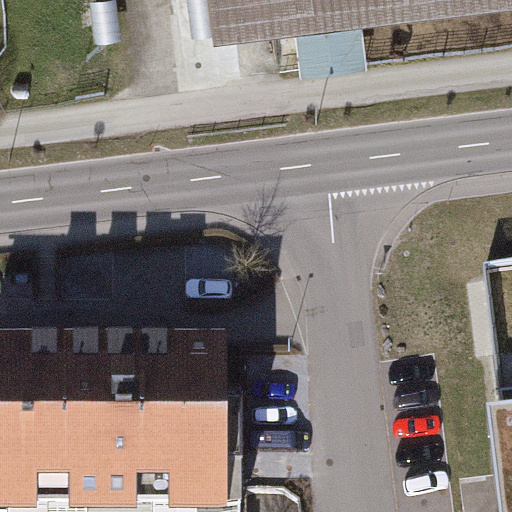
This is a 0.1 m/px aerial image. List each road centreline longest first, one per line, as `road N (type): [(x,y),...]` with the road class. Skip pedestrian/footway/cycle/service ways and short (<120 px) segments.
road 1 (residential): [(330,165),(354,511)]
road 2 (secondary): [(330,165),(0,202)]
road 3 (secondary): [(511,142),(330,165)]
